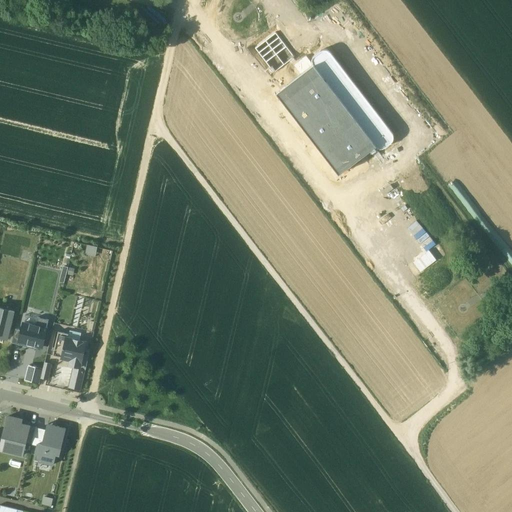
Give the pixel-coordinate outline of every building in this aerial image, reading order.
[(276,93),(340,173),(374,146),(310,66),(276,93)] [(86,244),(84,253),(94,255),(96,246),(86,244)] [(14,312),(0,308),(0,337),(7,340),(14,312)] [(28,344),(42,348),(49,320),(38,317),(36,326),(24,323),(22,331),(18,345),(27,347),(28,344)] [(13,343),(18,345),(22,331),(16,329),(13,343)] [(86,342),(67,338),(68,334),(58,332),(53,356),(71,360),(70,365),(75,366),(86,369),(89,352),(84,351),(86,342)] [(51,365),(45,364),(43,370),(41,378),(48,379),(51,365)] [(40,385),(41,378),(43,370),(28,366),(24,381),(40,385)] [(86,369),(75,366),(70,388),(81,390),(86,369)] [(18,420),(7,417),(0,448),(0,450),(23,456),(30,426),(17,423),(18,420)] [(66,429),(48,424),(46,430),(43,445),(38,444),(37,446),(35,454),(40,455),(39,462),(53,465),(56,455),(59,456),(66,429)] [(46,430),(36,428),(31,445),(37,446),(38,444),(43,445),(46,430)]
